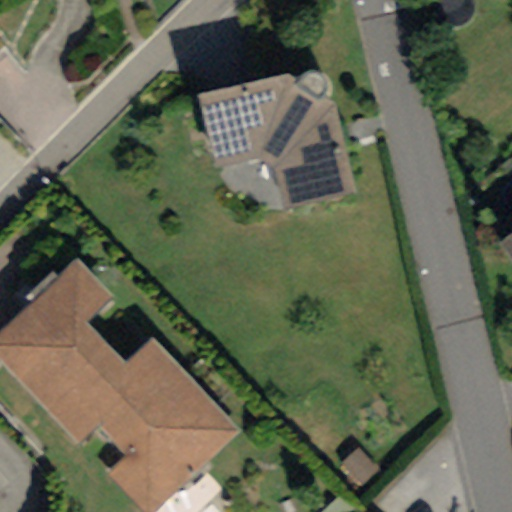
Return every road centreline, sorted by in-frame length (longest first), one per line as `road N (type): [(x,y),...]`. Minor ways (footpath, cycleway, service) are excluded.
road 1 (residential): [(506,511),(381,0)]
road 2 (residential): [(0,216),(219,0)]
